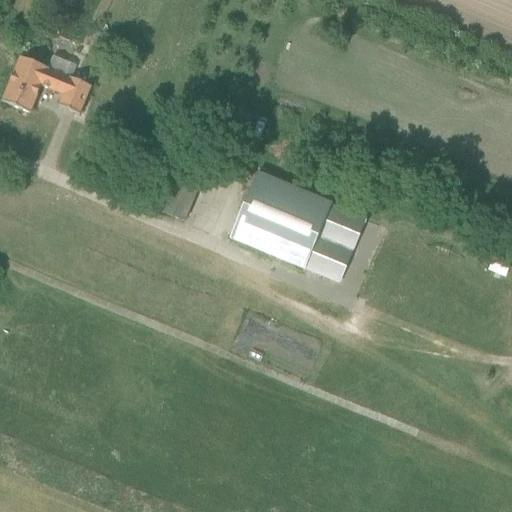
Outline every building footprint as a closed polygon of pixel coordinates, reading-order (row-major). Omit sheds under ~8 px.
[(264,0),(221,0),(221,2),(258,17),(264,0)] [(77,68),(53,58),(48,70),(20,59),(2,104),(29,115),(41,87),(63,97),(59,107),(80,116),(91,88),(72,80),(77,68)] [(212,156),(204,153),(175,141),(147,207),(184,223),(212,156)] [(304,273),(305,271),(339,286),(367,221),(333,206),(258,175),(231,241),(304,273)] [(493,258),(488,271),(494,273),(499,275),(505,278),(510,265),(511,264),(493,257),(493,258)]
